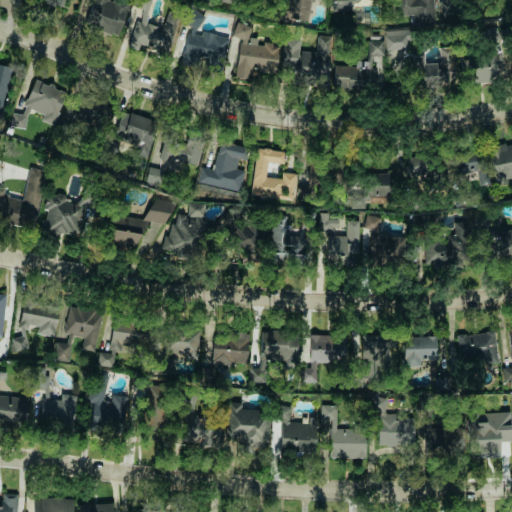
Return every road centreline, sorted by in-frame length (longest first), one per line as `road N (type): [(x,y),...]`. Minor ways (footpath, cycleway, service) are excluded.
road 1 (residential): [(511,109),(413,123),(278,118),(126,78),(0,30)]
road 2 (residential): [(511,294),(390,303),(272,299),(0,254)]
road 3 (residential): [(511,487),(267,486),(0,455)]
